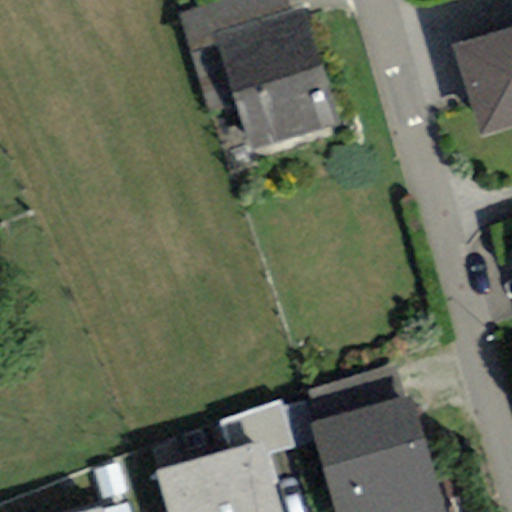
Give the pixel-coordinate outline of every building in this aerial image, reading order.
[(212,33),(242,145),(322,124),(292,12),(212,33)] [(511,23),(456,41),(484,132),(511,123),(511,23)] [(310,421),(336,511),(438,511),(446,510),(412,392),(310,421)] [(281,511),(260,436),(156,466),(169,511),(281,511)] [(0,511),(112,511),(98,473),(0,508),(0,511)]
